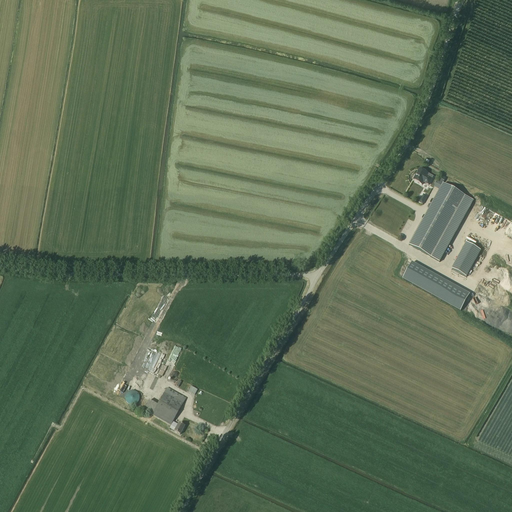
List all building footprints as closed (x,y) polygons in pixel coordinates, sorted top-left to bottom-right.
[(413,178),(414,179),(413,180),(422,185),(423,183),(429,186),(432,179),(427,177),(428,174),(419,169),(416,175),(415,176),(413,178)] [(434,187),(440,190),(409,246),(439,263),(473,201),(437,181),(434,187)] [(424,194),(419,202),(423,204),(427,196),(424,194)] [(466,243),(452,269),(467,278),(481,252),(466,243)] [(412,261),(403,278),(461,311),(470,293),(412,261)] [(124,307),(85,377),(111,390),(150,320),(124,307)] [(188,392),(195,395),(197,389),(190,386),(188,392)] [(171,426),(176,429),(174,432),(180,435),(184,427),(179,424),(178,426),(173,423),(186,399),(167,388),(157,406),(149,401),(143,411),(171,426)] [(139,400),(139,399),(139,398),(139,397),(139,396),(138,395),(138,394),(137,393),(136,393),(136,392),(135,392),(134,392),(134,391),(133,391),(132,391),(131,391),(130,392),(129,392),(128,392),(128,393),(127,393),(127,394),(126,395),(126,396),(125,396),(125,397),(125,398),(125,399),(125,400),(126,401),(126,402),(127,403),(127,404),(128,404),(129,405),(130,405),(131,405),(132,405),(133,405),(134,405),(135,405),(136,405),(136,404),(137,404),(138,403),(138,402),(139,402),(139,401),(139,400)]
